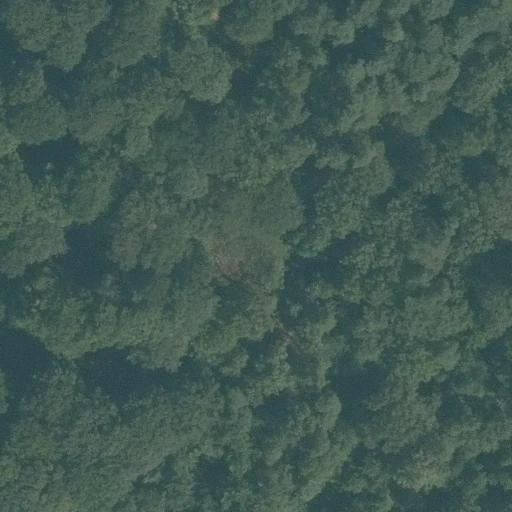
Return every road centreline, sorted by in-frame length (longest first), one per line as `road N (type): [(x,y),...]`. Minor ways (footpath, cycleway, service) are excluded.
road 1 (track): [(511,24),(196,278)]
road 2 (track): [(17,0),(55,101),(118,166),(149,227),(196,278)]
road 3 (track): [(196,278),(85,366),(0,462)]
